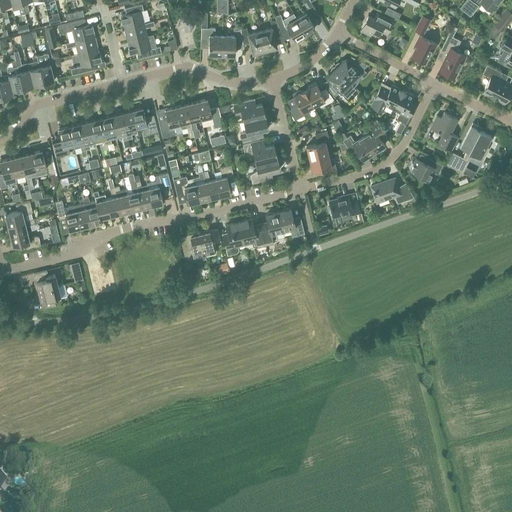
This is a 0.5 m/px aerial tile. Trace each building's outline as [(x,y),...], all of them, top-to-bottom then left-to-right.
[(10,0),(12,4),(13,10),(19,8),(21,14),(25,13),(21,0),(10,0)] [(27,0),(26,0),(21,0),(25,13),(30,12),(27,0)] [(310,14),(316,10),(310,0),(309,0),(304,3),(310,14)] [(466,0),(460,8),(469,16),(477,6),(479,7),(482,3),(492,11),(494,9),(495,10),(500,3),(499,2),(500,0),(466,0)] [(125,28),(144,23),(141,11),(144,10),(142,4),(125,8),(126,14),(122,15),(122,17),(121,17),(121,18),(122,22),(123,22),(125,28)] [(503,30),(511,18),(511,12),(507,8),(494,23),(503,30)] [(83,10),(70,13),(71,19),(84,16),(83,10)] [(387,34),(393,21),(375,12),(373,17),(368,15),(361,30),(370,35),(372,31),(378,34),(380,30),(387,34)] [(296,18),(306,35),(311,32),(310,31),(315,28),(306,13),(296,18)] [(280,30),(286,28),(281,14),(275,16),(280,30)] [(423,34),(430,19),(423,16),(416,30),(423,34)] [(301,38),(306,35),(296,18),(287,24),(296,39),(300,36),(301,38)] [(75,41),(95,36),(93,30),(94,29),(93,25),(93,24),(92,25),(91,23),(86,24),(85,19),(58,26),(60,33),(72,30),(75,41)] [(277,47),(274,33),(280,32),(276,20),(271,22),(272,28),(260,31),(265,50),(277,47)] [(126,34),(128,41),(147,36),(145,28),(155,25),(154,21),(144,23),(125,28),(125,29),(124,30),(125,35),(126,34)] [(457,48),(461,40),(453,36),(458,27),(454,24),(448,34),(440,52),(447,55),(440,70),(441,71),(440,72),(446,75),(447,74),(454,77),(458,70),(459,70),(466,57),(465,56),(465,55),(460,52),(461,50),(457,48)] [(222,35),(222,55),(235,55),(235,42),(243,41),(241,26),(234,27),(235,36),(222,35)] [(57,45),(52,27),(44,29),(48,48),(57,45)] [(222,55),(222,35),(215,35),(215,28),(202,27),(201,41),(209,41),(209,54),(222,55)] [(265,50),(260,31),(248,34),(247,28),(241,29),(243,41),(250,40),(253,53),(265,50)] [(37,38),(36,31),(29,33),(31,39),(37,38)] [(433,52),(437,44),(420,35),(416,42),(418,43),(412,56),(425,63),(431,51),(433,52)] [(78,54),(98,49),(96,42),(97,42),(96,38),(96,37),(95,37),(95,36),(75,41),(66,43),(67,48),(76,45),(78,54)] [(136,52),(137,58),(162,52),(160,46),(150,48),(147,36),(128,41),(129,47),(128,47),(130,52),(129,52),(130,52),(131,52),(131,54),(136,52)] [(511,39),(507,36),(500,46),(510,53),(505,61),(511,66),(511,39)] [(170,50),(176,48),(174,39),(168,40),(170,50)] [(98,49),(78,54),(81,66),(71,68),(72,74),(97,68),(96,63),(101,61),(100,60),(102,59),(101,59),(100,54),(99,55),(98,49)] [(23,88),(33,85),(28,63),(21,64),(18,50),(13,52),(16,60),(23,88)] [(432,59),(437,61),(441,53),(436,51),(432,59)] [(34,61),(28,63),(33,85),(44,83),(40,66),(37,54),(32,55),(34,61)] [(351,84),(353,82),(354,80),(355,77),(363,69),(366,64),(369,65),(369,64),(351,55),(351,56),(345,62),(343,60),(341,62),(338,63),(335,64),(334,66),(351,84)] [(13,66),(7,68),(8,74),(9,78),(12,90),(13,90),(23,88),(16,60),(12,61),(13,66)] [(40,66),(44,83),(55,80),(50,60),(44,61),(45,65),(40,66)] [(511,85),(504,81),(508,75),(487,64),(483,73),(490,77),(483,92),(504,103),(511,87),(511,85)] [(350,84),(351,84),(334,66),(333,66),(331,69),(331,72),(329,74),(331,76),(325,82),(324,81),(335,97),(335,96),(345,86),(348,86),(350,84)] [(14,94),(13,90),(12,90),(9,78),(0,80),(0,85),(3,97),(14,94)] [(305,89),(313,106),(318,104),(319,104),(321,107),(334,100),(327,90),(321,93),(316,82),(308,85),(309,87),(305,89)] [(403,90),(399,89),(399,88),(392,84),(390,89),(381,85),(374,99),(371,105),(380,109),(382,105),(385,104),(393,109),(403,90)] [(309,108),(313,106),(305,89),(301,91),(300,90),(293,93),(298,104),(289,109),(295,120),(310,112),(309,110),(309,108)] [(403,90),(393,109),(400,112),(397,118),(406,123),(409,117),(414,107),(409,105),(414,95),(406,92),(403,90)] [(197,101),(201,118),(202,121),(209,120),(210,123),(211,124),(214,123),(215,127),(223,125),(219,109),(211,111),(208,98),(197,101)] [(255,105),(253,104),(252,99),(234,103),(236,113),(242,111),(244,121),(267,116),(265,109),(263,109),(262,103),(255,105)] [(190,121),(201,118),(197,101),(196,101),(197,102),(186,104),(190,121)] [(191,124),(190,121),(186,104),(176,107),(176,106),(181,126),(181,129),(187,127),(190,137),(194,136),(193,130),(191,124)] [(181,126),(176,106),(165,109),(167,119),(159,121),(163,138),(176,134),(175,128),(181,126)] [(132,110),(136,127),(137,130),(143,129),(145,135),(155,132),(152,118),(146,120),(143,107),(132,110)] [(132,111),(122,113),(128,139),(133,138),(132,134),(138,132),(137,130),(136,127),(132,110),(132,111)] [(459,137),(450,132),(457,118),(444,112),(441,118),(437,115),(431,127),(443,134),(438,144),(451,151),(459,137)] [(111,116),(117,138),(123,136),(124,140),(128,139),(122,113),(111,116)] [(111,139),(117,138),(111,116),(101,118),(107,144),(112,143),(111,139)] [(267,116),(244,121),(247,131),(241,132),(243,142),(261,137),(260,132),(261,130),(268,129),(267,123),(268,122),(267,116)] [(90,121),(94,137),(96,144),(102,142),(103,145),(107,144),(101,118),(90,121)] [(385,144),(378,134),(384,130),(376,118),(368,123),(373,130),(364,136),(375,153),(382,148),(381,147),(385,144)] [(90,121),(80,124),(84,140),(94,137),(90,121)] [(481,161),(488,148),(485,146),(491,135),(477,128),(478,125),(473,123),(461,147),(467,150),(463,157),(451,151),(445,163),(463,172),(471,155),(481,161)] [(70,126),(69,126),(75,148),(81,147),(82,151),(86,149),(85,143),(84,140),(80,124),(70,126)] [(75,148),(69,126),(58,128),(62,141),(52,143),(56,157),(70,154),(68,148),(74,147),(75,148)] [(329,154),(327,148),(331,147),(327,130),(315,133),(318,143),(306,146),(309,159),(329,154)] [(351,135),(343,140),(350,152),(356,148),(363,158),(367,156),(368,157),(375,153),(364,136),(355,142),(351,135)] [(217,145),(224,144),(223,136),(215,138),(217,145)] [(274,144),(261,147),(259,140),(243,144),(245,153),(254,153),(256,161),(277,156),(274,144)] [(342,142),(335,144),(338,155),(345,154),(342,142)] [(42,150),(32,153),(37,175),(48,173),(49,176),(56,175),(52,161),(45,163),(42,150)] [(190,160),(197,157),(195,150),(187,152),(190,160)] [(31,153),(21,156),(26,176),(29,189),(34,188),(31,177),(37,175),(32,153),(31,153)] [(163,153),(157,154),(160,166),(166,165),(163,153)] [(329,154),(309,159),(312,171),(324,168),(325,174),(337,171),(334,158),(330,159),(329,154)] [(11,158),(16,178),(26,176),(21,156),(11,158)] [(277,156),(256,161),(258,170),(250,174),(252,183),(269,179),(267,172),(280,169),(277,156)] [(0,161),(3,173),(0,173),(0,185),(1,188),(11,186),(9,180),(16,178),(11,158),(0,160),(0,161)] [(423,179),(424,177),(429,179),(433,172),(438,174),(443,165),(429,158),(427,163),(417,158),(410,170),(417,174),(416,175),(423,179)] [(99,166),(97,159),(89,161),(91,168),(99,166)] [(178,168),(187,166),(186,159),(176,161),(178,168)] [(138,162),(129,164),(128,160),(116,163),(119,174),(140,169),(138,162)] [(228,180),(234,178),(231,164),(219,167),(222,177),(216,178),(220,195),(231,193),(228,180)] [(220,195),(216,178),(210,180),(207,170),(203,171),(210,197),(220,195)] [(199,176),(194,178),(195,184),(199,200),(200,200),(199,200),(210,197),(203,171),(198,173),(199,176)] [(157,180),(147,182),(147,183),(152,205),(163,202),(160,190),(172,187),(168,172),(156,175),(157,180)] [(133,192),(127,193),(131,209),(142,207),(135,181),(134,177),(133,173),(129,174),(130,178),(131,182),(132,188),(133,192)] [(186,176),(173,179),(177,193),(185,191),(188,203),(199,200),(195,184),(194,178),(187,179),(186,176)] [(398,203),(414,197),(406,182),(398,187),(395,177),(371,186),(377,202),(395,195),(398,203)] [(140,180),(135,181),(142,207),(152,204),(152,205),(147,183),(141,185),(140,180)] [(351,180),(352,190),(365,189),(365,180),(351,180)] [(119,185),(114,187),(116,191),(121,212),(131,209),(127,193),(126,188),(120,190),(119,185)] [(106,199),(110,215),(121,212),(116,191),(114,187),(110,188),(112,197),(106,199)] [(98,190),(93,191),(95,199),(101,221),(100,217),(110,215),(106,199),(105,194),(99,195),(98,190)] [(9,202),(18,200),(16,192),(7,194),(9,202)] [(330,207),(331,209),(331,208),(333,216),(347,213),(348,216),(361,213),(357,199),(350,201),(349,194),(341,196),(341,198),(330,201),(331,206),(330,207)] [(88,197),(84,198),(90,224),(101,221),(95,199),(89,201),(88,197)] [(80,226),(90,224),(84,198),(79,199),(80,203),(74,204),(80,227),(80,226)] [(80,227),(74,204),(64,207),(62,199),(55,201),(60,219),(66,217),(69,230),(80,227)] [(5,214),(8,225),(25,221),(28,220),(26,214),(33,212),(30,201),(16,204),(18,211),(5,214)] [(278,211),(283,230),(290,228),(292,236),(305,233),(301,219),(294,221),(291,208),(289,209),(288,208),(284,209),(283,210),(278,211)] [(276,232),(283,230),(278,211),(273,213),(272,212),(268,213),(268,214),(266,215),(269,227),(262,229),(265,243),(278,240),(276,232)] [(25,221),(8,225),(10,235),(27,231),(32,230),(30,224),(39,222),(38,218),(34,219),(34,218),(28,220),(25,221)] [(265,243),(262,229),(255,230),(252,218),(239,221),(244,242),(251,240),(253,245),(255,247),(266,244),(265,243)] [(238,244),(244,242),(239,221),(226,225),(229,237),(224,238),(228,255),(237,252),(239,249),(238,244)] [(200,231),(205,253),(217,250),(215,243),(221,241),(218,229),(207,232),(206,230),(200,231)] [(27,231),(10,235),(13,246),(26,243),(27,249),(41,245),(38,235),(33,236),(32,230),(27,231)] [(193,256),(205,253),(200,231),(193,233),(193,235),(180,238),(184,251),(192,249),(193,256)] [(230,271),(227,262),(221,264),(224,273),(230,271)] [(37,291),(58,285),(55,274),(48,275),(47,269),(34,273),(37,284),(35,284),(37,291)] [(64,284),(58,285),(37,291),(38,298),(40,297),(43,308),(56,305),(54,299),(67,296),(64,284)]
